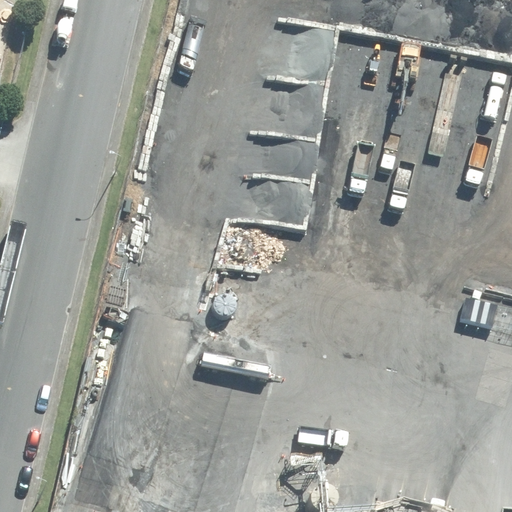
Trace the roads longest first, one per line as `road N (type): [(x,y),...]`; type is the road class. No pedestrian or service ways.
road 1 (unclassified): [(107,0),(0,443)]
road 2 (unknown): [(404,301),(368,223),(346,106),(363,47),(386,22),(432,0)]
road 3 (unknown): [(404,301),(347,371),(345,408),(357,452),(383,477),(422,484),(457,478),(497,454)]
road 4 (unknown): [(511,92),(436,237)]
road 5 (unknown): [(487,390),(456,370),(404,301)]
